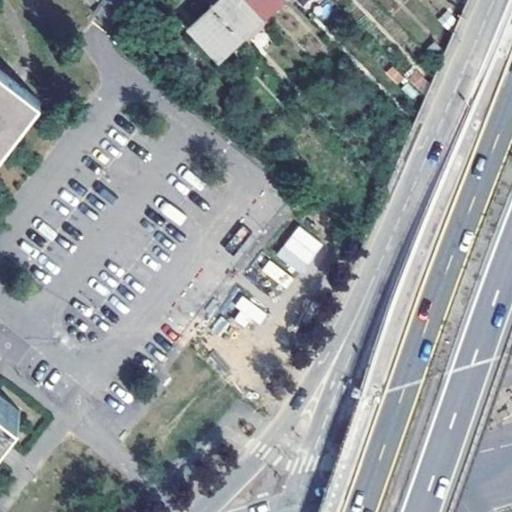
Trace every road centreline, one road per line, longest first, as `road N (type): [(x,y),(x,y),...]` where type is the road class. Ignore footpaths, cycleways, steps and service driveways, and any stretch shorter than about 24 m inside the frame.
road 1 (motorway): [(511,89),(356,511)]
road 2 (secondary): [(492,0),(354,322)]
road 3 (motorway): [(419,511),(511,253)]
road 4 (secondary): [(354,322),(275,435),(200,511)]
road 5 (secondary): [(486,456),(291,509)]
road 6 (secondary): [(354,322),(350,356),(291,509)]
